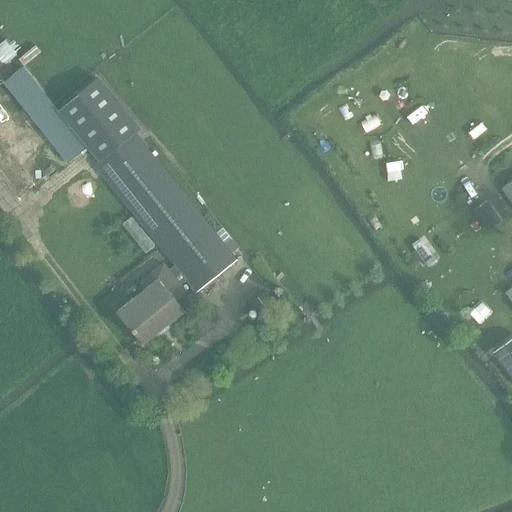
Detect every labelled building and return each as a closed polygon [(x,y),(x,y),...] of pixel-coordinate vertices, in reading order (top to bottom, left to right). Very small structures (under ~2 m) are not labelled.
[(36,2),(0,32),(0,34),(100,159),(95,163),(176,264),(169,270),(164,263),(138,282),(145,290),(117,312),(143,346),(185,312),(175,300),(186,291),(179,283),(187,276),(197,290),(236,259),(231,252),(225,245),(135,132),(140,128),(36,2)] [(446,38),(445,57),(466,59),(467,40),(446,38)] [(502,64),(503,47),(488,46),(487,63),(502,64)] [(407,161),(385,167),(391,185),(412,179),(407,161)] [(511,175),(503,182),(511,195),(511,175)] [(494,213),(482,221),(488,230),(500,222),(494,213)] [(154,245),(130,216),(121,223),(144,252),(154,245)] [(420,239),(412,245),(423,260),(431,253),(420,239)] [(232,240),(225,245),(231,252),(237,247),(232,240)] [(264,293),(251,303),(259,314),(272,303),(264,293)] [(511,378),(511,337),(492,352),(511,378)]
